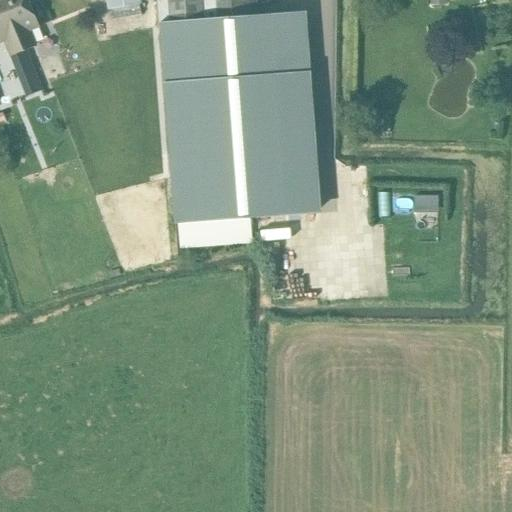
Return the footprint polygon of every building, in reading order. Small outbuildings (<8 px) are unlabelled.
[(0,0),(0,42),(6,40),(12,55),(26,49),(36,45),(30,30),(39,27),(27,0),(0,0)] [(105,0),(107,10),(142,3),(141,0),(105,0)] [(156,0),(163,90),(164,90),(174,225),(321,214),(306,12),(258,16),(256,0),(156,0)] [(21,77),(35,72),(26,49),(12,55),(21,77)] [(419,194),(420,209),(444,209),(444,194),(419,194)]
